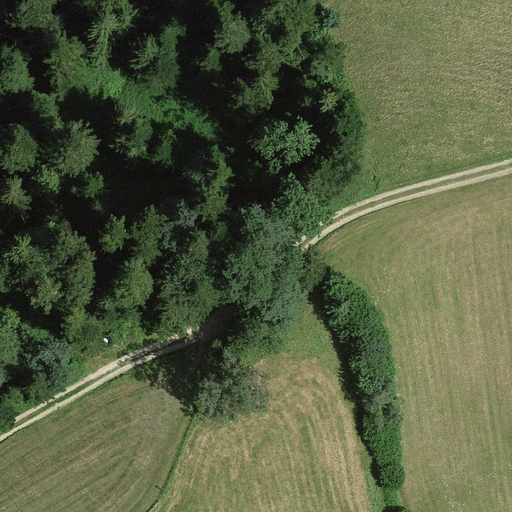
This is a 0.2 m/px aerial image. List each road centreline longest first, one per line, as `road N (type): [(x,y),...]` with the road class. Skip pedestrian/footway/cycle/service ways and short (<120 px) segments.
road 1 (track): [(511,163),(335,221),(230,323)]
road 2 (track): [(230,323),(0,436)]
road 3 (track): [(230,323),(166,511)]
